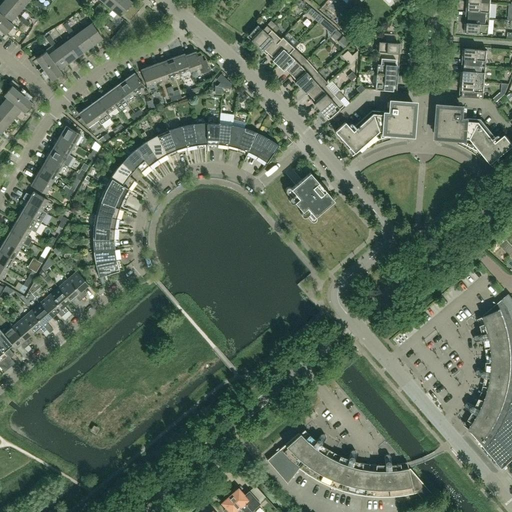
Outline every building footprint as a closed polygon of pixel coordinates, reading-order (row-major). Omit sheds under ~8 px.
[(24,6),(16,0),(5,0),(3,2),(17,14),(24,6)] [(111,9),(118,0),(102,0),(101,1),(111,9)] [(120,17),(132,3),(128,0),(118,0),(111,9),(120,17)] [(300,0),(299,0),(296,4),(301,9),(306,5),(300,0)] [(354,0),(347,7),(352,11),(362,0),(354,0)] [(490,18),(491,2),(471,0),(467,0),(466,16),(490,18)] [(17,14),(3,2),(0,6),(0,14),(10,23),(17,14)] [(311,17),(315,12),(311,8),(307,13),(311,17)] [(10,23),(0,14),(0,36),(5,41),(9,36),(6,34),(13,26),(10,23)] [(488,35),(490,18),(466,16),(464,33),(488,35)] [(322,19),(317,24),(323,28),(327,23),(322,19)] [(257,47),(277,26),(271,21),(266,26),(261,21),(247,37),(257,47)] [(73,31),(66,23),(63,25),(69,34),(73,31)] [(103,39),(92,24),(83,30),(94,45),(103,39)] [(270,55),(285,39),(282,37),(281,39),(275,33),(279,28),(277,26),(257,47),(266,55),(268,54),(270,55)] [(94,45),(83,30),(74,36),(85,51),(94,45)] [(336,30),(331,36),(335,40),(340,34),(336,30)] [(85,51),(74,36),(66,43),(76,58),(85,51)] [(399,60),(400,44),(394,43),(395,37),(386,36),(385,43),(379,42),(378,58),(399,60)] [(279,67),(295,49),(285,39),(270,55),(272,57),(271,59),(279,67)] [(76,58),(66,43),(57,49),(68,64),(76,58)] [(68,64),(57,49),(48,55),(59,70),(68,64)] [(291,75),(306,59),(295,49),(279,67),(285,73),(287,71),(291,75)] [(486,67),(487,51),(463,49),(462,65),(486,67)] [(357,58),(357,50),(345,61),(349,65),(357,58)] [(59,70),(48,55),(46,52),(36,59),(34,56),(30,59),(45,79),(49,76),(52,81),(61,74),(59,70)] [(201,55),(198,57),(196,52),(185,55),(185,56),(190,70),(189,71),(190,72),(200,69),(202,74),(210,71),(206,60),(203,61),(201,55)] [(190,70),(185,56),(185,55),(184,54),(173,58),(179,74),(189,71),(190,70)] [(179,74),(173,58),(162,62),(169,78),(179,74)] [(398,76),(399,60),(378,58),(376,74),(398,76)] [(299,87),(317,71),(306,60),(306,59),(291,75),(295,79),(293,81),(299,87)] [(169,78),(162,62),(152,66),(158,82),(169,78)] [(485,82),(486,67),(462,65),(461,81),(485,82)] [(158,82),(152,66),(141,70),(147,86),(158,82)] [(310,97),(326,82),(317,71),(299,87),(306,96),(308,94),(310,97)] [(135,94),(145,87),(134,73),(125,80),(135,94)] [(221,74),(216,79),(220,82),(217,86),(230,89),(232,83),(221,74)] [(397,92),(398,76),(376,74),(375,90),(397,92)] [(32,96),(12,80),(9,84),(11,87),(4,95),(7,98),(21,110),(25,113),(32,104),(28,100),(32,96)] [(135,94),(125,80),(116,86),(126,101),(135,94)] [(483,99),(485,82),(461,81),(459,97),(483,99)] [(318,109),(334,95),(326,86),(328,84),(326,82),(310,97),(312,98),(310,100),(318,109)] [(360,94),(365,90),(361,85),(356,89),(360,94)] [(126,101),(116,86),(106,93),(117,107),(119,111),(129,104),(126,101)] [(239,89),(236,101),(241,102),(247,96),(239,89)] [(328,120),(344,106),(339,101),(344,97),(339,92),(335,96),(334,95),(318,109),(328,120)] [(117,107),(106,93),(97,100),(107,114),(117,107)] [(21,110),(7,98),(0,106),(14,118),(21,110)] [(107,114),(97,100),(88,107),(98,121),(101,124),(110,118),(107,114)] [(411,134),(414,104),(392,103),(391,115),(373,114),(353,131),(345,122),(340,127),(335,132),(355,154),(379,132),(411,134)] [(14,118),(0,106),(0,119),(8,126),(14,118)] [(98,121),(88,107),(78,114),(89,128),(98,121)] [(496,142),(480,122),(462,121),(463,108),(441,107),(438,136),(471,139),(491,164),(511,147),(511,142),(506,135),(496,142)] [(228,146),(232,125),(234,115),(220,113),(219,123),(218,144),(228,146)] [(207,144),(206,123),(194,124),(197,145),(207,144)] [(219,123),(206,123),(207,144),(218,144),(219,123)] [(197,145),(194,124),(181,127),(186,147),(197,145)] [(244,128),(232,125),(228,146),(238,148),(244,128)] [(75,145),(81,135),(66,126),(60,136),(75,145)] [(186,147),(181,127),(169,130),(176,150),(177,150),(186,147)] [(128,132),(134,140),(139,135),(133,128),(128,132)] [(248,152),(256,133),(244,128),(238,148),(248,152)] [(176,150),(169,130),(157,136),(166,154),(176,150)] [(257,157),(268,138),(256,133),(248,152),(257,157)] [(69,155),(75,145),(60,136),(54,146),(69,155)] [(166,154),(157,136),(149,140),(146,142),(157,160),(166,154)] [(267,163),(278,146),(279,146),(268,138),(257,157),(267,163)] [(157,160),(146,142),(136,150),(149,166),(157,160)] [(73,157),(69,155),(54,146),(48,156),(63,165),(67,167),(73,157)] [(149,166),(136,150),(126,158),(122,163),(132,172),(136,168),(141,173),(149,166)] [(58,174),(63,165),(48,156),(42,165),(58,174)] [(135,180),(129,176),(132,172),(122,163),(118,167),(111,178),(128,189),(135,180)] [(52,184),(58,174),(42,165),(37,175),(52,184)] [(298,207),(322,187),(310,173),(291,189),(291,188),(290,188),(289,187),(288,188),(287,188),(286,189),(286,190),(286,191),(286,192),(286,193),(287,193),(290,198),(290,199),(289,199),(289,200),(289,201),(290,202),(290,203),(291,203),(292,203),(292,204),(293,204),(294,203),(295,203),(298,207)] [(46,194),(52,184),(37,175),(30,186),(46,194)] [(128,189),(111,178),(104,190),(123,199),(128,189)] [(316,217),(334,201),(322,187),(298,207),(299,207),(302,211),(302,212),(301,212),(301,213),(301,214),(301,215),(301,216),(302,216),(303,217),(304,217),(305,217),(306,217),(307,216),(311,221),(312,222),(313,222),(314,222),(315,222),(315,221),(316,221),(316,220),(316,219),(316,218),(316,217)] [(119,208),(123,199),(104,190),(100,201),(99,202),(119,208)] [(42,211),(49,200),(33,191),(31,196),(26,193),(23,199),(27,201),(27,202),(42,211)] [(37,220),(42,211),(27,202),(22,211),(37,220)] [(116,218),(119,209),(119,208),(99,202),(96,214),(116,218)] [(37,220),(22,211),(16,221),(31,230),(35,233),(41,223),(37,220)] [(115,229),(116,219),(116,218),(96,214),(94,227),(115,229)] [(27,237),(31,230),(16,221),(10,231),(25,240),(30,243),(32,240),(27,237)] [(114,239),(115,229),(94,227),(93,239),(114,239)] [(30,243),(25,240),(10,231),(4,241),(19,250),(23,243),(28,246),(30,243)] [(115,250),(114,240),(114,239),(93,239),(93,240),(94,252),(115,250)] [(0,251),(14,260),(19,250),(4,241),(0,247),(0,251)] [(61,253),(56,247),(53,250),(57,256),(61,253)] [(116,260),(115,250),(94,252),(96,264),(96,265),(116,260)] [(0,264),(8,269),(14,260),(0,251),(0,264)] [(33,258),(28,267),(32,270),(36,272),(42,263),(41,263),(38,261),(33,258)] [(119,271),(116,260),(96,265),(99,277),(103,276),(119,271)] [(42,268),(39,274),(42,276),(44,279),(48,276),(44,271),(42,268)] [(89,285),(77,271),(67,280),(83,298),(87,295),(83,290),(89,285)] [(83,298),(67,280),(58,287),(70,301),(75,297),(79,301),(83,298)] [(70,301),(58,287),(49,295),(65,314),(69,311),(65,306),(70,301)] [(492,355),(511,354),(511,297),(511,296),(509,294),(484,315),(484,316),(484,317),(484,318),(485,318),(485,319),(485,320),(486,320),(486,321),(486,322),(486,323),(487,323),(487,324),(487,325),(487,326),(488,326),(488,327),(488,328),(488,329),(488,330),(489,330),(489,331),(489,332),(489,333),(489,334),(490,334),(490,335),(490,336),(490,337),(490,338),(490,339),(491,339),(491,340),(491,341),(491,342),(491,343),(491,344),(491,345),(492,346),(492,347),(492,348),(492,349),(492,350),(492,351),(492,352),(492,353),(492,354),(492,355)] [(65,314),(49,295),(40,303),(52,317),(57,312),(61,317),(65,314)] [(52,317),(40,303),(31,311),(46,330),(50,326),(46,322),(52,317)] [(46,330),(31,311),(22,319),(33,333),(39,328),(43,333),(46,330)] [(33,333),(22,319),(13,327),(28,345),(32,342),(28,338),(33,333)] [(28,345),(13,327),(4,334),(3,335),(12,345),(15,349),(21,344),(25,348),(28,345)] [(9,348),(12,345),(3,335),(4,334),(0,329),(0,361),(8,355),(10,357),(14,354),(9,348)] [(487,394),(511,401),(511,354),(492,355),(492,356),(492,357),(492,358),(492,359),(492,360),(492,361),(492,362),(492,363),(492,364),(492,365),(492,366),(492,367),(492,368),(492,369),(492,370),(492,371),(492,372),(492,373),(492,374),(491,374),(491,375),(491,376),(491,377),(491,378),(491,379),(491,380),(490,381),(490,382),(490,383),(490,384),(490,385),(490,386),(489,386),(489,387),(489,388),(489,389),(488,390),(488,391),(488,392),(488,393),(487,393),(487,394)] [(511,403),(511,401),(487,394),(487,395),(487,396),(486,397),(486,398),(486,399),(485,400),(485,401),(485,402),(484,402),(484,403),(484,404),(483,405),(483,406),(483,407),(482,407),(482,408),(482,409),(481,409),(481,410),(481,411),(480,411),(480,412),(480,413),(479,413),(479,414),(479,415),(478,415),(478,416),(478,417),(477,417),(477,418),(477,419),(476,419),(476,420),(475,420),(475,421),(475,422),(474,422),(474,423),(473,424),(473,425),(472,425),(472,426),(471,427),(471,428),(470,428),(470,429),(469,429),(469,430),(486,450),(490,444),(497,435),(501,428),(505,420),(508,414),(511,403)] [(467,409),(473,412),(476,406),(470,403),(469,403),(468,403),(467,403),(467,404),(466,404),(466,405),(465,405),(465,406),(465,407),(466,407),(466,408),(467,408),(467,409)] [(511,403),(508,414),(505,420),(501,428),(497,435),(490,444),(486,450),(502,469),(511,460),(511,403)] [(300,435),(299,434),(298,433),(267,460),(287,483),(299,469),(308,475),(319,482),(331,458),(330,458),(330,457),(329,457),(328,457),(328,456),(327,456),(326,456),(326,455),(325,455),(324,455),(324,454),(323,454),(322,453),(321,453),(321,452),(320,452),(320,451),(319,451),(318,451),(318,450),(317,450),(316,449),(315,449),(315,448),(314,448),(314,447),(313,447),(313,446),(312,446),(311,446),(311,445),(310,445),(310,444),(309,444),(309,443),(308,443),(308,442),(307,442),(307,441),(306,441),(305,440),(304,439),(303,438),(302,437),(301,436),(300,435)] [(321,445),(325,439),(325,438),(326,438),(326,437),(325,436),(325,435),(324,435),(323,435),(323,434),(322,434),(322,435),(321,435),(320,435),(320,436),(316,441),(321,445)] [(331,458),(319,482),(330,487),(342,491),(353,494),(360,495),(365,496),(368,470),(367,470),(366,470),(365,470),(365,469),(364,469),(363,469),(362,469),(361,469),(360,469),(359,468),(358,468),(357,468),(356,468),(355,468),(355,467),(354,467),(353,467),(352,467),(352,466),(351,466),(350,466),(349,466),(348,465),(347,465),(346,465),(345,464),(344,464),(343,464),(342,463),(341,463),(340,463),(340,462),(339,462),(338,462),(338,461),(337,461),(336,461),(335,460),(334,460),(333,459),(332,459),(331,458)] [(409,468),(408,469),(407,469),(406,469),(405,469),(404,469),(403,470),(402,470),(401,470),(400,470),(399,470),(398,470),(397,470),(396,470),(396,471),(395,471),(394,471),(393,471),(392,471),(391,471),(390,471),(389,471),(388,471),(387,471),(386,471),(385,471),(384,471),(383,471),(382,471),(381,471),(380,471),(379,471),(378,471),(377,471),(376,471),(375,471),(374,471),(373,471),(372,471),(372,470),(371,470),(370,470),(369,470),(368,470),(365,496),(371,496),(378,497),(390,497),(402,496),(414,494),(417,493),(424,501),(432,495),(431,493),(410,468),(409,468)] [(244,496),(238,489),(230,496),(243,511),(254,511),(253,511),(260,504),(249,491),(244,496)] [(243,511),(230,496),(222,503),(223,505),(221,507),(224,510),(223,510),(224,511),(243,511)]
